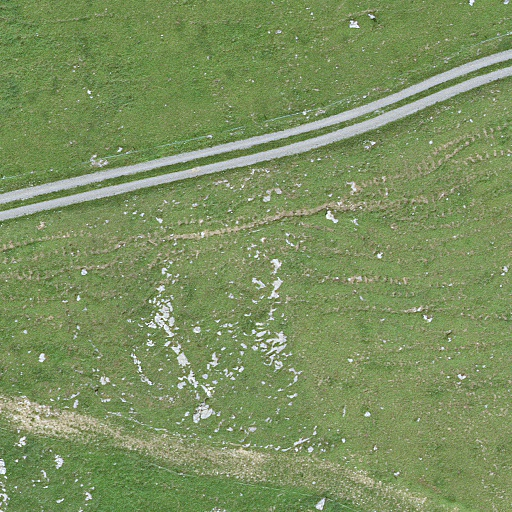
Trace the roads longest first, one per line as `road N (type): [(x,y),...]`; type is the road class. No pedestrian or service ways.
road 1 (track): [(511,62),(337,127),(0,209)]
road 2 (track): [(0,402),(350,474),(445,511)]
